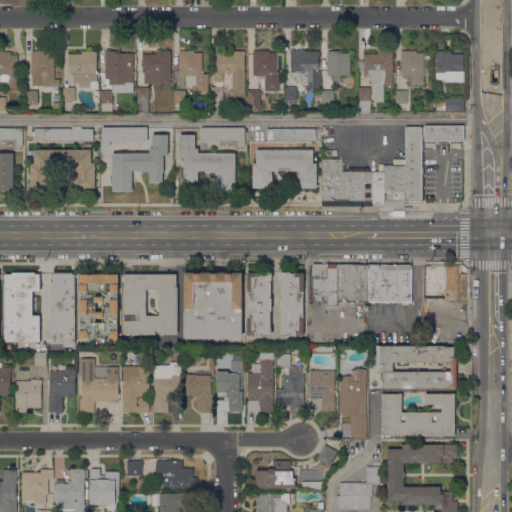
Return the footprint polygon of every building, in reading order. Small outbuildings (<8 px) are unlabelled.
[(229,54),(229,48),(234,49),(234,51),(245,51),(244,72),(245,72),(244,89),(232,89),(232,79),(222,79),(222,87),(223,87),(223,100),(211,100),(211,87),(216,87),(216,81),(213,81),(213,71),(216,71),(216,54),(229,54)] [(295,80),(296,76),(294,76),(294,77),(293,77),(293,76),(292,76),(292,73),(290,72),(290,66),(289,66),(289,63),(290,63),(290,50),(304,50),(304,48),(307,48),(307,50),(319,51),(319,54),(318,54),(318,67),(319,67),(319,88),(314,88),(314,90),(311,90),(311,88),(303,88),(304,86),(295,80)] [(369,77),(364,77),(364,72),(359,72),(359,60),(364,60),(364,54),(377,54),(377,48),(392,48),(392,85),(390,85),(390,86),(387,86),(387,85),(384,85),(384,96),(374,96),(374,83),(369,80),(369,77)] [(0,49),(4,49),(4,51),(11,51),(11,55),(18,55),(18,62),(17,62),(17,88),(10,88),(10,85),(9,85),(9,83),(10,83),(10,81),(0,81),(0,49)] [(111,90),(111,84),(109,84),(109,79),(105,79),(105,49),(112,49),(112,50),(120,50),(120,53),(133,53),(133,92),(124,92),(124,91),(112,91),(112,103),(100,103),(100,90),(111,90)] [(142,54),(156,54),(156,50),(156,49),(161,49),(161,50),(170,50),(170,84),(161,84),(161,90),(153,90),(153,83),(144,83),(144,72),(142,72),(142,54)] [(54,79),(60,79),(60,86),(43,86),(43,85),(32,85),(32,76),(31,76),(31,50),(46,50),(46,52),(54,52),(54,79)] [(202,74),(208,74),(208,92),(192,92),(192,87),(185,87),(185,75),(179,75),(179,50),(194,50),(194,52),(202,52),(202,74)] [(253,50),(268,50),(268,52),(276,52),(276,71),(279,71),(278,91),(265,91),(265,89),(258,89),(258,79),(254,79),(254,76),(253,76),(253,50)] [(423,85),(411,85),(411,75),(401,75),(401,50),(416,50),(416,52),(424,52),(423,85)] [(82,54),(82,51),(97,51),(97,54),(96,54),(96,72),(97,72),(97,81),(90,81),(90,83),(89,83),(89,88),(79,87),(79,83),(73,83),(73,72),(72,72),(72,74),(71,74),(71,72),(69,72),(69,53),(82,54)] [(327,51),(342,51),(342,53),(350,53),(350,75),(327,75),(327,51)] [(463,54),(463,82),(445,82),(445,79),(435,79),(435,54),(434,54),(434,51),(450,51),(450,54),(463,54)] [(75,100),(63,100),(63,87),(75,87),(75,100)] [(149,87),(149,100),(148,100),(148,112),(139,112),(139,100),(137,100),(137,87),(149,87)] [(285,87),(296,87),(296,100),(285,100),(285,87)] [(370,87),(370,100),(370,112),(358,112),(359,87),(370,87)] [(38,90),(38,103),(26,103),(26,90),(38,90)] [(185,103),(174,103),(174,90),(186,90),(185,103)] [(260,105),(262,105),(261,111),(248,111),(248,90),(260,90),(260,105)] [(333,104),(322,103),(322,90),(333,90),(333,104)] [(407,103),(396,103),(396,90),(407,90),(407,103)] [(445,109),(445,98),(463,97),(463,109),(445,109)] [(52,102),(60,102),(60,111),(52,111),(52,102)] [(450,141),(448,141),(448,142),(438,142),(438,141),(435,141),(435,142),(425,142),(425,141),(423,141),(423,126),(462,125),(462,126),(463,126),(463,140),(462,140),(462,142),(450,142),(450,141)] [(405,165),(404,127),(406,127),(406,126),(421,126),(422,200),(405,200),(405,165)] [(147,127),(147,141),(110,141),(110,146),(102,146),(102,127),(147,127)] [(245,127),(245,145),(238,145),(238,140),(201,140),(201,127),(245,127)] [(0,128),(23,128),(23,145),(16,145),(16,140),(0,140),(0,128)] [(34,141),(34,128),(93,128),(93,141),(34,141)] [(315,128),(315,141),(267,141),(267,128),(315,128)] [(112,153),(131,153),(131,152),(149,152),(149,148),(152,148),(152,134),(168,134),(168,155),(164,155),(164,161),(166,161),(166,166),(164,166),(164,172),(163,172),(163,182),(149,182),(149,170),(142,170),(142,173),(137,173),(137,171),(132,171),(132,177),(135,177),(135,182),(132,182),(132,190),(112,190),(112,153)] [(235,153),(235,190),(215,190),(215,182),(213,182),(213,177),(215,177),(215,170),(210,170),(210,172),(205,172),(205,170),(198,170),(198,182),(184,181),(184,172),(183,172),(183,166),(181,166),(181,161),(184,161),(184,155),(179,155),(179,134),(195,134),(195,148),(198,148),(198,152),(235,153)] [(34,149),(91,149),(91,163),(95,163),(95,188),(66,188),(66,181),(75,181),(75,175),(77,175),(77,171),(48,171),(48,175),(50,175),(50,187),(31,187),(31,163),(34,163),(34,149)] [(312,149),(312,163),(316,163),(316,187),(297,187),(297,175),(297,171),(290,171),(290,170),(279,170),(279,171),(272,171),(272,175),(272,187),(252,188),(252,163),(256,163),(256,149),(312,149)] [(0,152),(13,153),(13,190),(0,190),(0,152)] [(352,200),(322,200),(322,159),(336,159),(336,154),(342,154),(342,162),(344,162),(344,165),(342,165),(342,171),(352,171),(352,200)] [(384,172),(384,165),(405,165),(405,200),(383,200),(383,172),(384,172)] [(352,171),(383,172),(383,200),(352,200),(352,171)] [(368,264),(379,264),(379,265),(380,265),(380,261),(400,261),(400,264),(411,263),(412,301),(408,301),(408,303),(405,303),(405,301),(395,301),(395,304),(392,304),(392,301),(388,302),(388,303),(384,303),(384,302),(375,302),(375,303),(372,303),(372,302),(368,302),(368,264)] [(337,302),(337,305),(327,305),(327,296),(322,296),(322,301),(312,301),(312,267),(312,264),(337,264),(337,302)] [(337,264),(359,264),(368,264),(368,302),(362,302),(362,304),(356,304),(356,302),(337,302),(337,264)] [(459,265),(459,269),(462,269),(462,271),(459,271),(459,272),(464,272),(464,297),(422,296),(423,264),(429,264),(429,265),(459,265)] [(183,335),(184,269),(241,270),(241,335),(183,335)] [(4,272),(12,272),(12,270),(35,270),(35,272),(39,272),(39,289),(32,289),(32,313),(39,313),(39,340),(5,340),(4,272)] [(270,296),(272,296),(272,309),(270,308),(270,326),(271,326),(271,334),(261,333),(261,332),(255,332),(255,333),(247,333),(247,314),(248,270),(256,270),(256,272),(261,272),(261,270),(265,270),(272,271),(272,278),(271,278),(270,296)] [(278,326),(279,326),(279,308),(278,308),(278,296),(279,296),(279,278),(278,278),(278,270),(284,270),(289,270),(289,272),(293,272),(293,270),(303,270),(302,333),(294,333),(294,332),(292,332),(292,333),(278,333),(278,326)] [(75,273),(75,342),(49,342),(49,316),(51,316),(51,280),(53,280),(53,278),(51,278),(51,275),(53,275),(53,271),(72,271),(72,273),(75,273)] [(108,340),(108,335),(88,335),(88,336),(87,336),(87,337),(79,337),(79,328),(80,328),(80,313),(79,313),(79,297),(80,297),(80,290),(79,290),(79,272),(80,272),(81,272),(84,271),(85,272),(85,271),(90,271),(90,272),(94,272),(94,271),(102,271),(102,272),(107,272),(111,272),(113,271),(114,271),(115,272),(116,272),(118,272),(118,290),(117,290),(117,297),(118,297),(118,313),(116,313),(116,337),(118,337),(118,340),(108,340)] [(159,333),(159,330),(155,330),(155,333),(123,333),(123,286),(124,286),(124,280),(123,280),(123,275),(124,275),(124,272),(176,272),(176,286),(177,286),(178,333),(159,333)] [(451,388),(451,387),(447,387),(447,388),(382,388),(382,383),(383,383),(383,382),(382,382),(382,379),(380,379),(380,371),(377,371),(377,346),(446,345),(446,347),(454,347),(454,357),(456,357),(456,388),(451,388)] [(35,365),(35,352),(46,352),(46,365),(35,365)] [(247,372),(252,372),(252,363),(261,363),(260,352),(273,352),(273,412),(260,412),(260,411),(248,411),(248,399),(247,399),(247,372)] [(290,366),(277,366),(277,354),(290,354),(290,366)] [(119,367),(119,400),(94,400),(94,412),(80,412),(80,398),(82,398),(82,380),(81,380),(81,376),(80,376),(80,358),(95,358),(95,367),(119,367)] [(231,360),(243,360),(243,373),(242,373),(242,391),(243,391),(243,399),(244,399),(245,412),(228,412),(228,411),(216,411),(216,400),(229,400),(229,397),(226,397),(226,395),(224,395),(223,391),(217,392),(216,371),(228,371),(228,373),(235,373),(231,369),(231,360)] [(11,367),(11,396),(2,396),(2,395),(0,395),(0,361),(2,361),(2,367),(11,367)] [(170,365),(170,362),(181,362),(180,395),(170,395),(170,401),(169,401),(169,412),(154,412),(154,401),(154,377),(154,365),(170,365)] [(40,365),(15,364),(15,377),(41,378),(41,389),(44,389),(45,377),(40,377),(40,365)] [(75,369),(75,396),(62,396),(62,412),(49,412),(49,394),(50,394),(50,365),(65,365),(65,369),(75,369)] [(149,366),(149,412),(124,412),(124,401),(123,401),(123,391),(124,391),(124,380),(123,380),(123,366),(149,366)] [(366,438),(351,438),(351,435),(340,435),(340,423),(351,423),(351,415),(340,415),(340,377),(351,377),(351,370),(355,370),(355,369),(366,369),(366,438)] [(309,398),(309,370),(335,370),(335,389),(336,389),(336,392),(335,392),(335,398),(336,398),(336,410),(322,410),(322,398),(309,398)] [(212,412),(198,412),(199,400),(196,400),(196,396),(192,396),(192,395),(189,395),(186,395),(186,374),(195,374),(195,371),(211,371),(210,375),(211,375),(211,394),(212,394),(212,412)] [(277,402),(277,389),(283,389),(283,384),(282,384),(282,383),(281,383),(281,381),(282,381),(282,374),(288,374),(304,374),(304,384),(304,398),(304,411),(290,411),(290,410),(289,410),(289,402),(277,402)] [(27,407),(27,412),(16,412),(16,380),(31,380),(31,379),(42,379),(41,407),(27,407)] [(382,394),(402,394),(402,412),(431,412),(431,410),(442,410),(442,404),(425,404),(425,394),(455,394),(455,435),(382,435),(382,394)] [(325,444),(337,451),(329,465),(317,459),(325,444)] [(457,444),(457,456),(453,456),(453,462),(404,462),(404,471),(405,471),(405,476),(404,476),(404,486),(440,486),(440,492),(452,492),(452,501),(457,501),(457,511),(441,511),(441,504),(402,504),(402,500),(388,500),(388,449),(402,449),(402,444),(457,444)] [(127,460),(142,460),(142,475),(127,475),(127,460)] [(193,468),(193,477),(197,477),(197,488),(163,488),(163,487),(162,487),(162,480),(163,480),(163,475),(156,475),(157,460),(183,460),(183,468),(193,468)] [(257,487),(257,466),(274,467),(274,460),(291,460),(290,470),(293,470),(293,478),(296,478),(296,488),(257,487)] [(341,482),(366,482),(366,466),(380,466),(380,484),(372,484),(372,496),(370,496),(370,509),(337,509),(337,495),(339,495),(339,485),(341,483),(341,482)] [(313,468),(302,468),(302,485),(313,485),(313,468)] [(3,469),(16,469),(17,481),(16,481),(16,511),(0,511),(0,480),(3,480),(3,469)] [(22,472),(41,472),(41,469),(53,469),(53,479),(48,479),(48,494),(46,494),(46,504),(45,504),(45,510),(53,510),(53,511),(41,511),(41,510),(35,510),(35,504),(33,503),(33,500),(21,500),(22,472)] [(71,469),(84,469),(85,481),(84,481),(84,505),(87,505),(87,508),(84,508),(84,511),(76,511),(76,509),(56,509),(56,483),(68,483),(68,481),(71,481),(71,469)] [(119,473),(119,477),(118,477),(118,504),(92,503),(93,477),(92,477),(92,469),(100,469),(99,472),(119,473)] [(322,481),(322,489),(302,489),(302,481),(322,481)] [(179,511),(160,511),(160,500),(151,500),(151,493),(178,493),(178,492),(196,492),(196,511),(183,511),(184,507),(180,507),(179,511)] [(259,511),(259,510),(256,510),(256,507),(256,503),(256,493),(287,493),(286,511),(259,511)]
